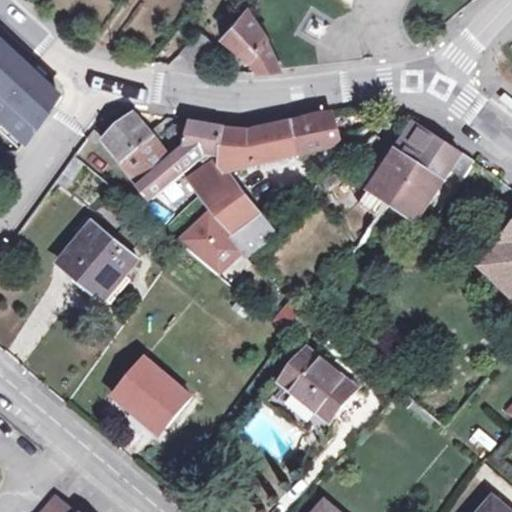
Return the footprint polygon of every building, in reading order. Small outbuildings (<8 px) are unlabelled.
[(249,61),(254,73),(280,71),(267,42),(246,10),(221,39),(249,61)] [(179,54),(193,67),(214,44),(201,31),(179,54)] [(0,123),(0,125),(22,147),(57,94),(0,39),(0,107),(8,115),(0,123)] [(502,96),(511,102),(511,91),(508,88),(502,96)] [(137,112),(108,140),(129,166),(160,140),(183,122),(169,119),(154,132),(137,112)] [(305,120),(295,124),(304,156),(309,155),(336,149),(336,148),(342,140),(336,114),(320,115),(305,120)] [(197,125),(194,124),(190,145),(179,154),(181,156),(177,160),(146,186),(156,198),(186,173),(195,165),(202,159),(209,154),(228,158),(230,130),(208,127),(197,125)] [(304,156),(295,124),(254,133),(249,134),(230,130),(228,158),(226,175),(232,173),(304,156)] [(453,171),(464,155),(454,148),(436,136),(416,124),(364,203),(376,212),(362,235),(367,238),(391,204),(419,223),(453,171)] [(177,160),(160,140),(129,166),(146,186),(177,160)] [(209,154),(202,159),(210,169),(203,175),(195,165),(186,173),(215,211),(238,239),(265,217),(232,173),(226,175),(228,158),(209,154)] [(476,163),(464,155),(453,171),(465,179),(476,163)] [(343,162),(320,174),(333,194),(351,179),(343,162)] [(322,184),(307,193),(316,207),(329,196),(322,184)] [(238,239),(215,211),(179,241),(218,274),(246,250),(238,239)] [(265,217),(238,239),(246,250),(252,257),(279,235),(265,217)] [(62,263),(107,300),(140,260),(95,224),(62,263)] [(511,232),(499,249),(484,267),(511,293),(511,232)] [(62,316),(71,293),(48,284),(38,306),(62,316)] [(308,309),(297,300),(278,323),(290,333),(308,309)] [(285,382),(333,423),(360,390),(310,350),(285,382)] [(116,397),(135,412),(138,409),(165,432),(195,396),(149,358),(116,397)] [(97,495),(80,481),(72,491),(88,505),(97,495)] [(78,511),(58,494),(43,511),(78,511)] [(483,511),(511,511),(495,498),(483,511)] [(319,511),(339,511),(327,502),(319,511)]
